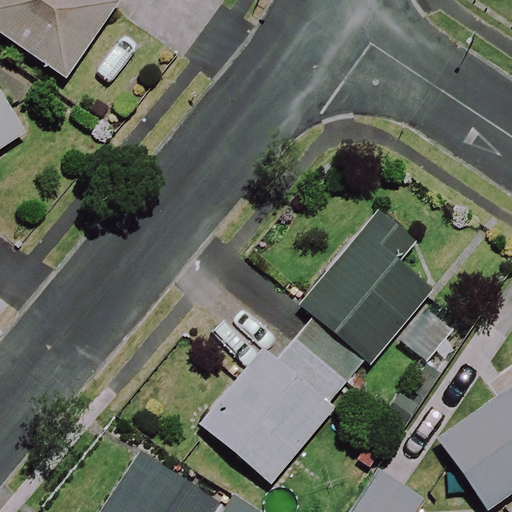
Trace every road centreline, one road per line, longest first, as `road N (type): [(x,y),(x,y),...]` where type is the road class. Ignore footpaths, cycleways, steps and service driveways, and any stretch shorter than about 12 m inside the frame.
road 1 (residential): [(0,426),(278,89),(327,15)]
road 2 (residential): [(327,15),(511,140)]
